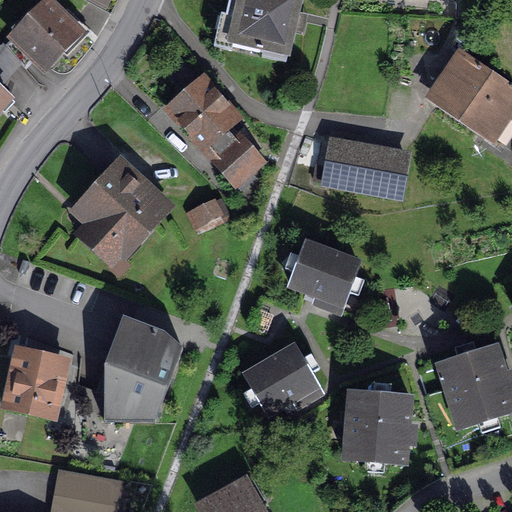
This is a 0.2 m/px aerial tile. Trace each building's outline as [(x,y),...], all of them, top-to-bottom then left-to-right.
[(52,0),(46,0),(7,40),(44,76),(65,55),(68,58),(89,36),(52,0)] [(83,0),(108,12),(113,0),(83,0)] [(222,17),(214,50),(233,54),(234,51),(262,58),(262,60),(289,67),(304,0),(231,0),(227,18),(222,17)] [(22,66),(4,45),(0,49),(0,89),(1,90),(22,66)] [(511,82),(459,48),(424,101),(494,146),(511,121),(511,82)] [(205,75),(163,111),(209,162),(234,139),(230,134),(245,120),(205,75)] [(0,89),(0,118),(15,103),(1,90),(0,89)] [(234,139),(209,162),(237,193),(268,165),(239,134),(234,139)] [(412,154),(330,139),(321,189),(403,204),(412,154)] [(83,228),(74,238),(116,276),(177,210),(121,158),(69,215),(83,228)] [(216,200),(186,215),(196,235),(230,218),(222,201),(218,203),(216,200)] [(305,242),(287,290),(316,301),(313,308),(342,319),(363,263),(305,242)] [(123,321),(105,371),(105,424),(156,426),(157,423),(183,353),(165,336),(123,321)] [(295,347),(243,378),(275,430),(326,398),(295,347)] [(499,348),(435,368),(456,435),(511,417),(511,373),(507,375),(499,348)] [(15,350),(1,412),(58,425),(72,363),(15,350)] [(414,401),(347,395),(341,464),(408,470),(410,451),(417,452),(419,429),(412,428),(414,401)] [(118,511),(124,484),(58,472),(50,511),(118,511)] [(267,511),(248,477),(195,506),(197,511),(267,511)]
